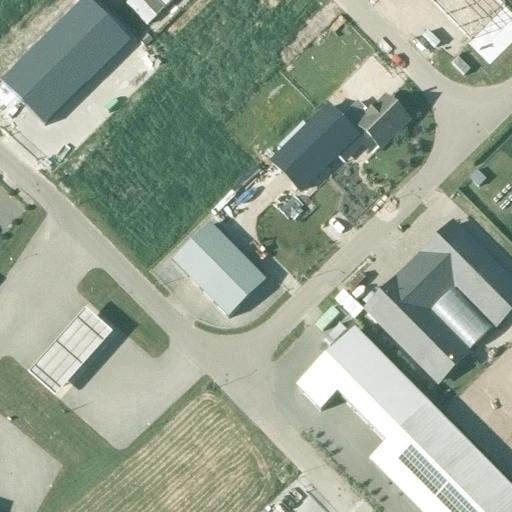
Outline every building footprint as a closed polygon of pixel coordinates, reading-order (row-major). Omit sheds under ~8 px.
[(0,0),(0,48),(2,51),(50,0),(0,0)] [(511,23),(511,16),(495,0),(410,0),(472,63),(511,23)] [(129,44),(90,3),(0,89),(0,109),(14,96),(44,127),(129,44)] [(324,31),(229,125),(259,155),(352,62),(324,31)] [(299,194),(362,132),(379,150),(407,122),(386,101),(371,116),(358,102),(340,120),(329,109),(272,166),(299,194)] [(477,172),(469,179),(478,188),(485,181),(477,172)] [(210,227),(173,264),(228,320),(266,284),(210,227)] [(511,287),(453,228),(368,312),(438,383),(467,355),(464,352),(492,324),(495,328),(511,310),(511,287)] [(34,380),(29,386),(56,410),(62,404),(114,346),(87,322),(34,380)] [(511,511),(511,492),(355,333),(297,389),(320,413),(338,396),(388,446),(370,463),(418,511),(511,511)]
